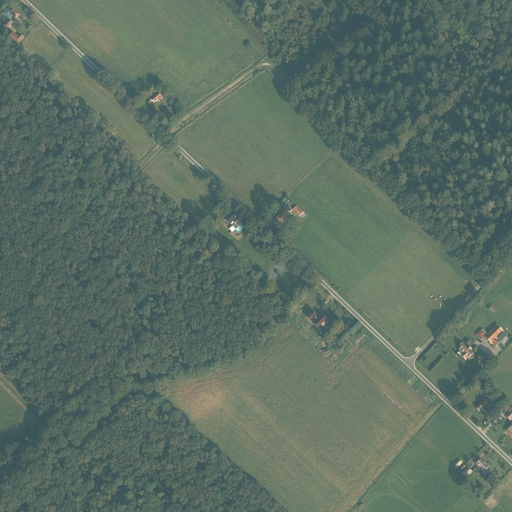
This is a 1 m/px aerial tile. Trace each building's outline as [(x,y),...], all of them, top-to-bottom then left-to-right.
[(15,21),(14,20),(19,15),(13,8),(6,15),(8,17),(6,19),(8,21),(4,25),(8,29),(13,24),(15,21)] [(10,36),(19,44),(21,42),(24,39),(20,34),(16,38),(12,33),(10,36)] [(159,93),(151,100),(154,103),(159,99),(160,100),(163,97),(159,93)] [(306,215),(304,213),(297,207),(295,210),(299,214),(298,215),(300,217),(303,214),(304,216),(306,215)] [(289,208),(287,211),(284,208),(279,213),(280,214),(277,217),(284,224),(287,221),(288,221),(293,216),(290,213),(292,210),(289,208)] [(233,213),(226,220),(232,227),(239,219),(233,213)] [(218,247),(221,245),(222,243),(211,234),(206,240),(216,250),(218,247)] [(316,317),(317,316),(313,312),(307,318),(312,322),(313,321),(315,323),(314,324),(320,330),(328,321),(325,319),(325,318),(324,317),(323,317),(322,316),(319,320),(316,317)] [(504,333),(497,325),(485,337),(492,345),(493,344),(495,347),(500,342),(497,339),(504,333)] [(482,328),(476,334),(482,339),(487,333),(482,328)] [(468,349),(463,344),(460,347),(462,349),(460,351),(463,354),(462,356),(466,360),(468,359),(473,354),(468,349)] [(485,401),(485,400),(484,400),(484,401),(476,408),(479,412),(487,403),(485,401)] [(485,463),(485,464),(483,463),(484,462),(481,460),(476,465),(478,467),(477,468),(479,470),(478,470),(482,474),(483,473),(486,476),(489,472),(487,470),(490,467),(485,463)] [(461,475),(463,476),(466,479),(472,472),(468,468),(461,475)] [(484,500),(487,503),(494,495),(491,493),(484,500)]
